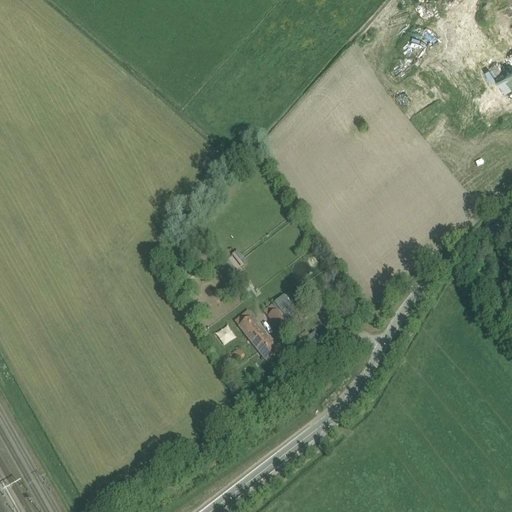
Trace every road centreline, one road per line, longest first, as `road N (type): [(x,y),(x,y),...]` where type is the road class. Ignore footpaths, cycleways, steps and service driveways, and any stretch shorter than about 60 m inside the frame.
road 1 (unclassified): [(128,511),(416,292)]
road 2 (unclassified): [(209,511),(335,415),(416,292)]
road 3 (unclassified): [(416,292),(511,217)]
